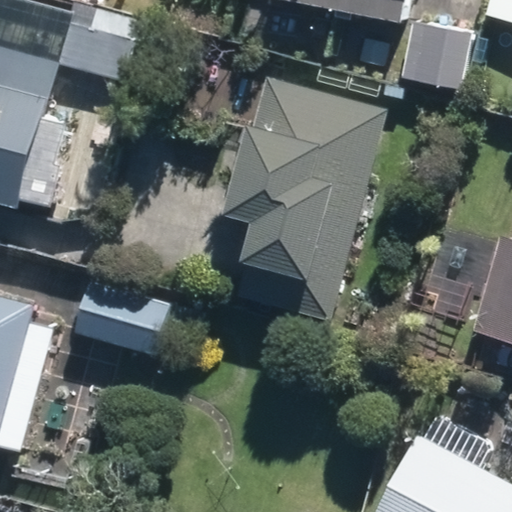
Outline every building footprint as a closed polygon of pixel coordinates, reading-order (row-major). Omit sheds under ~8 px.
[(99,27),(78,22),(82,9),(45,0),(0,0),(0,197),(30,205),(67,62),(131,78),(145,19),(114,11),(102,8),(99,27)] [(324,0),(416,18),(419,0),(324,0)] [(471,50),(438,40),(428,80),(461,90),(471,50)] [(342,313),(397,103),(276,72),(240,207),(268,215),(248,287),(342,313)] [(511,229),(507,228),(481,324),(511,332),(511,229)] [(85,327),(162,348),(176,296),(100,276),(85,327)] [(0,443),(39,292),(0,282),(0,443)] [(511,511),(511,473),(423,428),(380,511),(511,511)]
